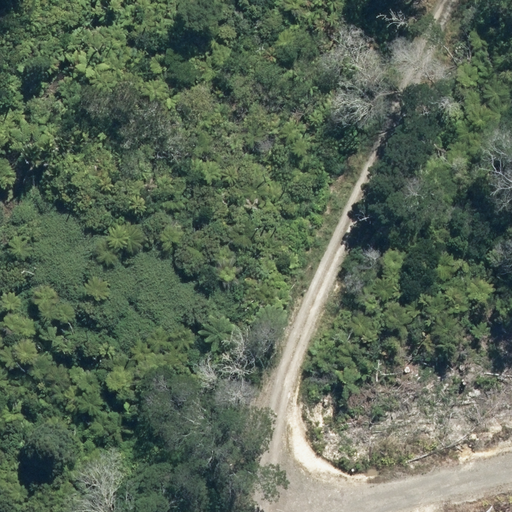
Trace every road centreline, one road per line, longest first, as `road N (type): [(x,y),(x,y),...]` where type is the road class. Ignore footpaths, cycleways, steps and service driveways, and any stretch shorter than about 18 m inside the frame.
road 1 (track): [(310,443),(292,405),(309,329),(372,148),(439,0)]
road 2 (track): [(511,460),(382,475),(334,462),(310,443)]
